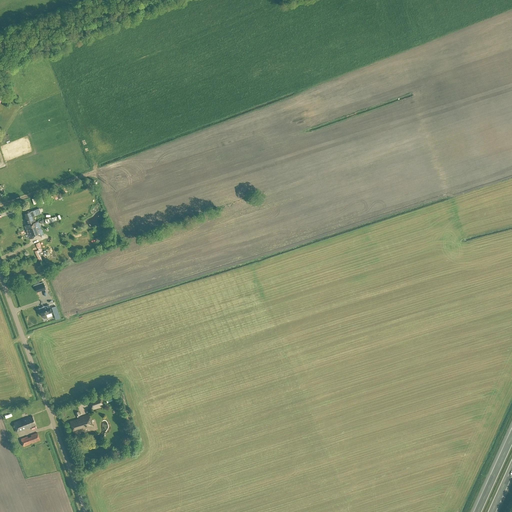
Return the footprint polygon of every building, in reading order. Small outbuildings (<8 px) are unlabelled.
[(53,194),(55,200),(62,197),(59,189),(55,191),(56,193),(53,194)] [(25,220),(27,226),(34,224),(34,223),(33,221),(34,220),(33,218),(32,218),(32,217),(41,214),(39,209),(29,213),(27,212),(25,213),(24,215),(26,220),(25,220)] [(27,226),(24,227),(25,231),(27,230),(28,234),(27,234),(29,240),(42,235),(37,222),(34,223),(34,224),(27,226)] [(36,243),(38,249),(35,250),(37,256),(44,253),(40,242),(36,243)] [(45,288),(43,283),(35,286),(37,291),(45,288)] [(49,305),(39,309),(41,316),(43,316),(44,319),(47,318),(52,316),(51,313),(52,313),(49,305)] [(56,306),(52,308),(56,319),(60,318),(56,306)] [(89,401),(92,410),(104,406),(101,397),(89,401)] [(80,419),(69,422),(72,433),(73,433),(73,434),(78,433),(78,432),(92,427),(89,415),(80,418),(80,419)] [(28,428),(36,425),(32,416),(14,422),(17,432),(25,429),(25,428),(27,427),(28,428)] [(20,439),(23,446),(40,440),(37,432),(30,435),(31,436),(28,437),(27,436),(20,439)]
